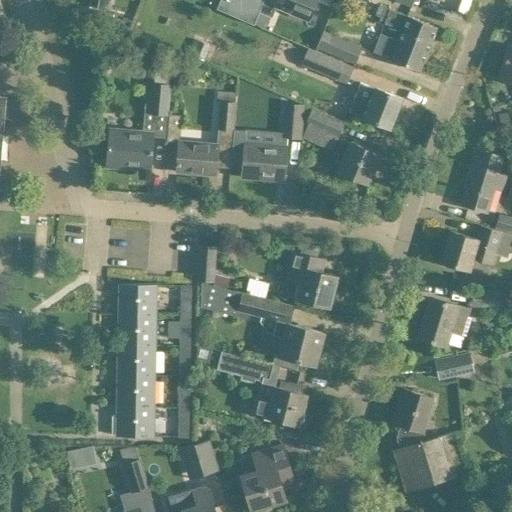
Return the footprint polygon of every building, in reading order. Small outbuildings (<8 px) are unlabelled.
[(110,0),(98,0),(97,8),(109,10),(110,0)] [(219,0),(216,8),(254,24),(259,12),(262,5),(263,0),(219,0)] [(277,0),(276,5),(308,18),(315,0),(277,0)] [(275,10),(262,5),(259,12),(272,17),(275,10)] [(384,23),(402,30),(431,41),(436,26),(418,19),(389,8),(389,9),(379,5),(375,15),(380,17),(378,21),(384,23)] [(323,30),(317,46),(355,62),(362,47),(323,30)] [(431,41),(402,30),(399,40),(380,33),(373,52),(391,59),(419,70),(431,41)] [(194,39),(188,53),(202,60),(209,45),(194,39)] [(511,45),(508,44),(498,78),(511,82),(511,45)] [(303,64),(346,82),(353,67),(336,60),(309,49),(303,64)] [(376,88),(360,82),(349,111),(364,117),(364,118),(390,128),(402,98),(376,88)] [(167,113),(169,86),(152,84),(150,112),(167,113)] [(178,151),(176,171),(216,174),(217,165),(229,166),(229,168),(230,168),(232,147),(233,129),(235,102),(234,102),(220,101),(218,128),(217,144),(180,141),(180,143),(178,143),(178,151)] [(282,136),(300,137),(303,105),(285,104),(282,136)] [(311,108),(305,122),(331,134),(338,137),(344,122),(337,119),(311,108)] [(509,111),(498,113),(501,129),(511,127),(509,111)] [(150,169),(152,149),(153,133),(109,129),(106,165),(150,169)] [(233,129),(232,147),(244,148),(242,176),(284,180),(287,146),(244,142),(246,130),(233,129)] [(379,154),(340,138),(335,152),(344,155),(338,171),(368,183),(379,154)] [(502,190),(506,174),(499,171),(504,156),(496,155),(476,149),(468,178),(470,179),(463,203),(488,211),(495,188),(502,190)] [(511,217),(498,213),(495,229),(480,224),(475,240),(451,232),(442,261),(461,267),(471,270),(475,258),(493,264),(496,254),(508,258),(511,243),(511,217)] [(216,272),(218,245),(201,244),(198,280),(215,282),(216,272)] [(302,244),(300,252),(317,257),(320,245),(302,244)] [(329,307),(337,275),(321,271),(324,259),(317,257),(300,252),(294,251),(289,270),(286,281),(285,282),(284,283),(283,284),(283,286),(282,287),(282,288),(282,290),(283,291),(283,293),(284,294),(285,295),(287,296),(288,296),(329,307)] [(215,282),(215,284),(226,288),(230,276),(216,272),(215,282)] [(267,293),(269,280),(248,277),(246,291),(267,293)] [(201,281),(201,306),(240,317),(241,310),(261,316),(276,320),(273,333),(273,334),(284,337),(279,355),(275,354),(273,363),(297,369),(299,361),(314,365),(323,332),(303,327),(290,323),(295,306),(275,301),(242,292),(241,292),(226,288),(215,284),(206,281),(201,281)] [(155,314),(155,304),(156,284),(120,283),(119,314),(155,314)] [(190,311),(191,284),(181,284),(181,311),(190,311)] [(472,290),(472,306),(505,306),(505,290),(472,290)] [(431,297),(419,337),(438,343),(445,345),(450,332),(463,336),(469,318),(466,317),(469,308),(458,305),(450,303),(431,297)] [(154,345),(155,314),(119,314),(119,344),(154,345)] [(168,321),(167,337),(180,337),(180,341),(190,341),(190,315),(181,315),(181,321),(168,321)] [(498,355),(511,351),(511,347),(510,339),(495,343),(498,355)] [(154,375),(154,345),(119,344),(118,374),(154,375)] [(189,371),(190,345),(180,345),(180,371),(189,371)] [(226,352),(221,370),(241,375),(240,378),(254,382),(255,378),(268,382),(269,378),(273,364),(246,357),(226,352)] [(440,378),(473,370),(469,353),(436,360),(440,378)] [(153,405),(154,375),(118,374),(118,404),(153,405)] [(189,401),(189,375),(180,375),(179,401),(189,401)] [(256,397),(252,413),(279,420),(299,425),(307,394),(304,393),(306,385),(289,381),(288,382),(281,380),(279,387),(274,385),(270,400),(256,397)] [(396,437),(424,431),(423,431),(434,397),(422,394),(403,387),(392,422),(400,424),(396,437)] [(118,404),(117,435),(153,436),(153,405),(118,404)] [(188,432),(189,405),(179,405),(179,431),(188,432)] [(426,439),(424,431),(396,437),(399,447),(393,449),(405,491),(463,475),(457,456),(450,432),(426,439)] [(209,439),(180,448),(185,466),(189,478),(203,474),(218,470),(209,439)] [(97,443),(67,446),(69,472),(99,468),(97,443)] [(256,470),(241,475),(251,510),(286,500),(282,488),(295,484),(283,445),(251,455),(256,470)] [(136,446),(120,451),(124,464),(140,459),(136,446)] [(140,459),(124,464),(131,490),(132,492),(148,487),(140,459)] [(208,484),(168,496),(172,511),(216,511),(208,485),(208,484)]
